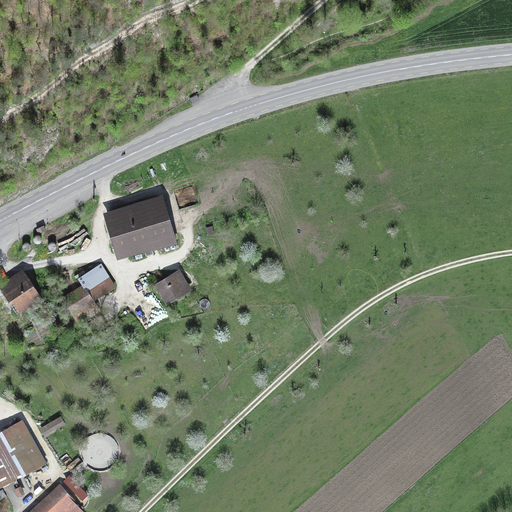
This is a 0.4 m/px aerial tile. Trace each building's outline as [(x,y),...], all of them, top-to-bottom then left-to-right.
[(162,203),(106,220),(116,252),(141,244),(145,257),(153,254),(151,248),(173,241),(162,203)] [(92,301),(113,287),(100,266),(78,280),(83,289),(63,301),(77,324),(99,311),(92,301)] [(177,283),(181,280),(176,273),(156,286),(166,301),(182,291),(177,283)] [(39,296),(25,274),(3,289),(18,311),(39,296)] [(92,337),(107,329),(100,317),(86,324),(92,337)] [(68,321),(60,326),(64,333),(72,327),(68,321)] [(0,483),(20,473),(22,476),(42,465),(19,422),(0,432),(0,483)] [(29,511),(62,511),(73,503),(58,486),(29,511)]
